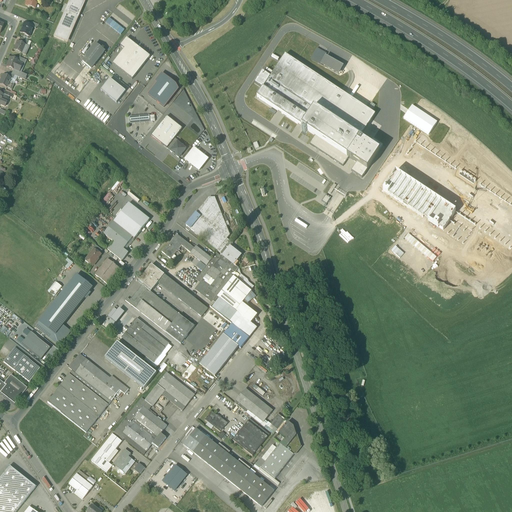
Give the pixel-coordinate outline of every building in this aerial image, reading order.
[(27,0),(25,6),(34,9),(36,4),(34,3),(34,0),(27,0)] [(69,0),(64,13),(66,14),(67,11),(66,11),(71,0),(74,0),(83,3),(77,16),(76,15),(75,18),(77,19),(78,19),(85,3),(78,0),(69,0)] [(67,11),(66,14),(75,18),(76,15),(77,16),(83,3),(74,0),(71,0),(66,11),(67,11)] [(57,29),(64,13),(53,38),(67,44),(78,19),(77,19),(70,35),(57,29)] [(75,18),(66,14),(64,13),(57,29),(70,35),(77,19),(75,18)] [(109,18),(106,23),(121,35),(125,31),(109,18)] [(20,33),(29,37),(33,28),(33,27),(30,26),(24,24),(20,33)] [(121,46),(124,49),(130,41),(127,38),(121,46)] [(150,57),(130,41),(124,49),(113,64),(132,80),(150,57)] [(21,54),(25,45),(20,43),(17,42),(13,50),(21,54)] [(27,46),(25,45),(21,54),(25,56),(29,47),(27,46)] [(95,45),(82,62),(91,69),(104,52),(95,45)] [(270,76),(263,88),(307,118),(314,108),(360,137),(363,133),(368,126),(375,115),(285,55),(270,76)] [(343,67),(325,57),(320,65),(339,75),(343,67)] [(14,70),(14,71),(18,63),(18,61),(10,58),(6,67),(14,70)] [(254,83),(262,88),(263,88),(270,76),(262,71),(254,83)] [(157,84),(164,76),(161,74),(155,82),(157,84)] [(11,79),(11,78),(7,77),(3,75),(1,79),(2,79),(0,82),(0,85),(7,88),(9,83),(11,79)] [(176,85),(164,76),(157,84),(148,95),(164,108),(178,90),(176,85)] [(126,91),(110,79),(101,91),(116,103),(126,91)] [(262,88),(257,97),(301,127),(307,118),(263,88),(262,88)] [(2,99),(1,99),(0,101),(0,104),(5,107),(7,103),(8,98),(9,98),(4,96),(2,99)] [(437,123),(412,106),(404,119),(429,135),(437,123)] [(357,163),(367,170),(380,151),(369,144),(360,138),(360,137),(314,108),(307,118),(301,127),(315,135),(349,158),(357,163)] [(149,116),(129,118),(130,124),(150,122),(149,116)] [(182,129),(167,117),(151,136),(167,149),(175,139),(182,129)] [(407,153),(368,126),(363,133),(403,160),(407,153)] [(343,167),(349,158),(315,135),(309,144),(343,167)] [(444,137),(439,146),(456,157),(462,149),(444,137)] [(175,139),(167,149),(170,152),(177,143),(178,141),(175,139)] [(373,140),(369,144),(380,151),(383,146),(373,140)] [(403,160),(395,171),(456,212),(455,213),(475,226),(510,249),(511,245),(511,206),(475,182),(475,181),(460,171),(460,172),(415,141),(407,153),(403,160)] [(186,149),(177,143),(170,152),(179,158),(186,149)] [(208,160),(194,148),(185,160),(199,172),(208,160)] [(357,163),(351,172),(362,179),(367,170),(357,163)] [(382,190),(443,231),(455,213),(456,212),(395,171),(382,190)] [(328,193),(330,194),(336,186),(334,184),(328,193)] [(108,193),(102,201),(106,204),(112,196),(108,193)] [(326,195),(321,201),(326,205),(330,199),(326,195)] [(209,198),(196,214),(200,217),(227,239),(230,236),(215,198),(209,198)] [(132,237),(135,239),(150,220),(129,204),(113,223),(123,230),(132,237)] [(475,226),(455,213),(443,231),(463,244),(475,226)] [(187,227),(190,229),(200,217),(196,214),(186,226),(187,227)] [(227,239),(200,217),(190,229),(217,251),(227,239)] [(104,235),(113,243),(123,230),(113,223),(108,230),(104,235)] [(132,237),(123,230),(113,243),(107,250),(121,261),(122,262),(123,261),(127,255),(128,255),(128,254),(127,253),(126,252),(126,251),(124,250),(132,240),(133,241),(135,239),(132,237)] [(163,253),(171,260),(182,246),(191,253),(194,249),(177,235),(166,248),(165,248),(162,252),(163,253)] [(230,242),(227,239),(217,251),(221,253),(230,242)] [(233,244),(230,242),(221,253),(223,255),(230,247),(233,244)] [(94,250),(100,254),(102,251),(95,246),(93,249),(94,250)] [(190,254),(207,266),(212,259),(196,247),(194,249),(191,253),(190,254)] [(223,255),(223,256),(235,266),(238,263),(236,261),(241,255),(230,247),(223,255)] [(89,264),(93,266),(98,260),(98,259),(101,255),(100,254),(94,250),(87,258),(91,261),(89,263),(89,264)] [(237,268),(235,266),(223,256),(219,260),(201,284),(196,290),(210,302),(212,299),(215,295),(231,275),(237,268)] [(95,275),(107,285),(119,269),(107,259),(95,275)] [(196,280),(201,284),(219,260),(218,259),(212,259),(207,266),(196,280)] [(140,279),(144,283),(152,289),(153,290),(158,283),(164,275),(151,265),(140,279)] [(237,268),(231,275),(246,287),(249,283),(246,281),(247,280),(240,275),(238,269),(239,269),(237,268)] [(188,294),(164,275),(158,283),(201,318),(208,309),(195,299),(188,294)] [(248,305),(247,302),(244,299),(251,291),(246,287),(231,275),(215,295),(250,323),(251,323),(257,315),(246,307),(248,305)] [(63,326),(92,288),(77,276),(39,323),(55,335),(63,326)] [(54,282),(47,291),(55,297),(58,293),(57,292),(61,287),(54,282)] [(136,309),(166,332),(179,315),(150,292),(152,289),(144,283),(142,286),(130,301),(127,298),(125,301),(132,306),(136,309)] [(257,296),(251,291),(244,299),(247,302),(257,296)] [(250,323),(215,295),(212,299),(217,303),(212,309),(231,324),(249,338),(257,328),(251,323),(250,323)] [(111,319),(117,311),(114,309),(108,317),(111,319)] [(117,311),(111,319),(116,323),(124,313),(119,309),(117,311)] [(194,327),(179,315),(166,332),(181,344),(194,327)] [(122,338),(154,364),(169,345),(169,344),(137,319),(122,338)] [(70,332),(63,326),(55,335),(39,323),(35,327),(38,330),(45,335),(59,346),(70,332)] [(239,347),(241,349),(249,338),(231,324),(223,335),(239,347)] [(21,344),(29,351),(38,339),(30,333),(29,335),(23,342),(21,344)] [(239,347),(223,335),(199,365),(215,377),(239,347)] [(29,351),(33,354),(42,342),(38,339),(29,351)] [(50,348),(42,342),(33,354),(41,360),(50,348)] [(157,374),(117,343),(105,358),(144,389),(157,374)] [(169,345),(154,364),(158,367),(166,356),(172,347),(169,345)] [(3,362),(13,370),(24,356),(14,348),(3,362)] [(72,371),(76,374),(86,360),(80,355),(73,363),(72,363),(68,368),(72,371)] [(40,369),(24,356),(13,370),(29,383),(40,369)] [(110,379),(86,360),(76,374),(111,402),(120,391),(125,395),(129,390),(112,377),(110,379)] [(161,373),(167,366),(163,363),(157,370),(161,373)] [(72,371),(60,387),(99,418),(111,402),(76,374),(72,371)] [(167,373),(157,385),(165,391),(162,395),(182,411),(195,396),(167,373)] [(0,392),(0,393),(14,405),(20,397),(27,389),(10,376),(4,384),(0,381),(0,392),(0,393),(0,392)] [(153,407),(162,395),(165,391),(157,385),(145,401),(152,406),(153,407)] [(86,434),(99,418),(60,387),(47,403),(86,434)] [(236,401),(238,403),(248,411),(263,423),(273,411),(245,389),(236,401)] [(0,392),(0,393),(0,392),(0,395),(2,397),(1,398),(3,400),(4,399),(14,407),(21,398),(20,397),(14,405),(0,393),(0,392)] [(153,444),(156,440),(149,435),(151,433),(134,419),(144,407),(148,411),(152,406),(145,401),(142,398),(117,429),(146,452),(153,444)] [(246,413),(248,411),(238,403),(236,405),(246,413)] [(167,426),(148,411),(144,407),(134,419),(151,433),(149,435),(156,440),(161,434),(167,426)] [(218,429),(222,431),(227,424),(219,417),(219,418),(212,413),(206,421),(208,422),(214,427),(217,430),(218,429)] [(270,424),(278,430),(285,421),(277,415),(270,424)] [(233,441),(252,457),(269,436),(250,420),(233,441)] [(280,445),(294,456),(300,448),(293,427),(288,423),(275,438),(275,441),(280,445)] [(143,455),(146,452),(117,429),(114,432),(124,440),(143,455)] [(183,445),(193,453),(205,437),(196,429),(183,445)] [(113,435),(122,442),(124,440),(114,432),(113,435)] [(166,438),(161,434),(156,440),(153,444),(158,449),(166,438)] [(113,435),(97,454),(106,462),(122,442),(113,435)] [(2,448),(7,454),(15,448),(7,436),(1,440),(3,443),(1,444),(3,447),(2,448)] [(245,468),(205,437),(193,453),(232,484),(245,468)] [(261,468),(275,479),(294,456),(280,445),(276,449),(266,462),(261,468)] [(272,446),(262,459),(266,462),(276,449),(272,446)] [(114,465),(119,469),(121,467),(127,471),(127,472),(133,464),(134,463),(131,460),(130,461),(127,459),(128,457),(130,454),(125,450),(114,465)] [(112,466),(106,462),(97,454),(91,461),(107,473),(112,466)] [(116,455),(109,463),(111,465),(117,457),(116,455)] [(260,470),(261,468),(266,462),(262,459),(260,458),(255,466),(260,470)] [(135,470),(140,474),(144,469),(139,465),(135,470)] [(187,476),(175,466),(163,482),(174,491),(187,476)] [(0,511),(15,511),(35,488),(9,467),(0,477),(0,511)] [(124,475),(127,471),(121,467),(119,469),(117,471),(117,472),(119,474),(121,473),(123,475),(124,475)] [(265,484),(245,468),(232,484),(252,500),(265,484)] [(77,474),(85,481),(88,478),(79,471),(77,474)] [(74,494),(82,500),(93,487),(86,482),(85,481),(77,474),(69,484),(77,490),(74,494)] [(90,477),(86,482),(93,487),(96,482),(90,477)] [(274,492),(265,484),(252,500),(261,508),(274,492)]
